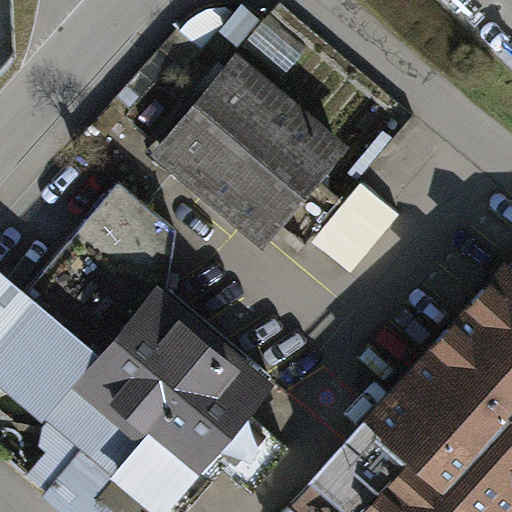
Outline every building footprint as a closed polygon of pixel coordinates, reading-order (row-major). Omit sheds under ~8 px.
[(339,145),(238,61),(163,150),(264,234),(272,223),(300,246),(340,199),(313,176),(339,145)] [(175,229),(119,180),(19,297),(26,303),(0,333),(0,368),(91,445),(71,468),(54,454),(34,479),(74,511),(182,511),(212,477),(193,461),(205,447),(251,485),(286,445),(241,407),(268,374),(166,289),(175,229)] [(334,240),(372,260),(397,211),(359,191),(334,240)] [(511,391),(511,274),(503,266),(316,474),(318,476),(291,503),(301,511),(353,511),(356,510),(357,511),(511,511),(511,421),(497,408),(511,391)] [(0,333),(26,303),(19,297),(0,281),(0,333)]
